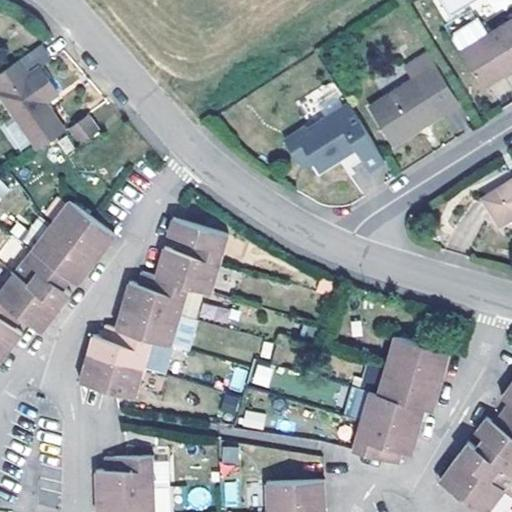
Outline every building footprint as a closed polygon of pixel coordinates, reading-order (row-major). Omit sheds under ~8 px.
[(477,13),(451,29),(483,82),(502,71),(505,73),(511,68),(511,20),(491,34),(477,13)] [(418,79),(371,106),(394,144),(461,103),(430,53),(411,67),(418,79)] [(31,74),(23,59),(0,73),(0,86),(40,148),(67,130),(47,102),(60,93),(42,65),(31,74)] [(371,169),(386,159),(350,103),(308,129),(306,126),(285,139),(288,143),(299,136),(314,160),(320,171),(357,147),(371,169)] [(82,143),(100,130),(91,113),(72,128),(82,143)] [(18,119),(3,125),(13,151),(27,146),(18,119)] [(304,167),(314,160),(299,136),(288,143),(304,167)] [(0,200),(11,191),(0,178),(0,200)] [(511,179),(485,197),(508,232),(511,229),(511,179)] [(89,272),(110,244),(103,237),(110,227),(72,199),(53,223),(34,247),(15,271),(0,291),(0,364),(2,362),(24,332),(16,327),(24,317),(31,322),(35,326),(44,315),(51,322),(68,300),(73,294),(65,287),(72,278),(81,266),(89,272)] [(105,387),(118,391),(137,396),(145,367),(165,372),(173,344),(181,315),(190,286),(213,292),(221,262),(229,233),(174,216),(170,233),(180,236),(176,249),(166,246),(161,262),(170,265),(167,278),(157,276),(144,271),(140,285),(132,282),(122,316),(131,319),(127,331),(118,328),(108,325),(104,337),(95,334),(85,368),(95,371),(91,384),(105,387)] [(110,244),(119,233),(110,227),(103,237),(110,244)] [(170,265),(161,262),(157,276),(167,278),(170,265)] [(80,283),(89,272),(81,266),(72,278),(80,283)] [(229,326),(234,310),(202,301),(198,317),(229,326)] [(43,331),(51,322),(44,315),(35,326),(43,331)] [(131,319),(122,316),(118,328),(127,331),(131,319)] [(447,369),(452,350),(397,334),(388,363),(379,393),(354,385),(346,415),(363,420),(353,449),(401,463),(405,451),(413,453),(422,422),(427,407),(435,409),(438,397),(447,369)] [(269,387),(273,368),(256,364),(252,384),(269,387)] [(241,391),(246,370),(234,367),(229,388),(241,391)] [(81,380),(91,384),(95,371),(85,368),(81,380)] [(511,384),(504,396),(510,402),(495,421),(488,416),(477,432),(485,437),(479,445),(471,440),(451,467),(442,479),(486,511),(489,511),(507,488),(493,478),(503,467),(511,473),(511,384)] [(225,393),(219,410),(234,415),(240,398),(225,393)] [(241,426),(263,430),(265,413),(244,410),(241,426)] [(237,474),(239,447),(221,446),(219,472),(237,474)] [(98,507),(98,511),(157,511),(157,485),(156,454),(107,456),(106,470),(97,470),(98,507)] [(328,511),(328,499),(327,478),(267,481),(268,510),(268,511),(328,511)] [(238,505),(236,481),(222,483),(225,507),(238,505)]
